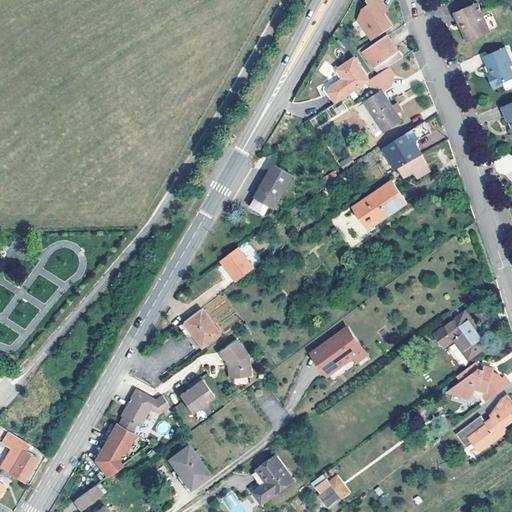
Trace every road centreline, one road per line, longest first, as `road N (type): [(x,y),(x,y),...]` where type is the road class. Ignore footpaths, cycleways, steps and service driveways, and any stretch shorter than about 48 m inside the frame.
road 1 (tertiary): [(30,511),(242,150)]
road 2 (residential): [(511,304),(411,0)]
road 3 (tertiary): [(242,150),(336,0)]
road 4 (tertiary): [(318,0),(242,150)]
